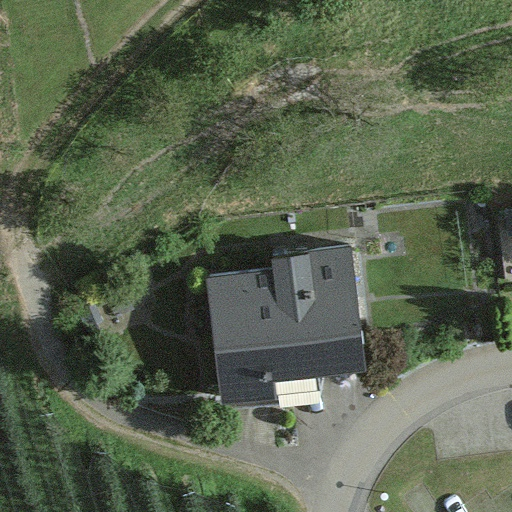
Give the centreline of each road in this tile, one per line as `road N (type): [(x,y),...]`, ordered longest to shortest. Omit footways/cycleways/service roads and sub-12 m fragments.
road 1 (track): [(21,256),(57,364),(83,398),(280,464),(344,509)]
road 2 (track): [(180,0),(59,128),(29,177),(21,256)]
